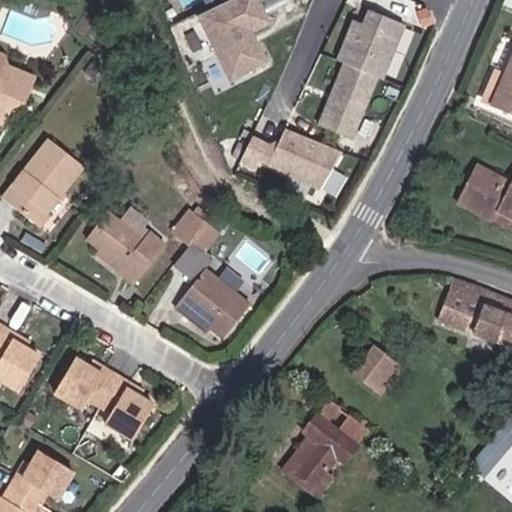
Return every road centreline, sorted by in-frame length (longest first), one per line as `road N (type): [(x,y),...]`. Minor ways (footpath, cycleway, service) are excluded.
road 1 (tertiary): [(350,248),(417,133),(475,3)]
road 2 (residential): [(0,258),(202,375),(232,403)]
road 3 (tertiary): [(232,403),(350,248)]
road 4 (residential): [(511,281),(414,256),(364,259),(350,248)]
road 5 (tertiary): [(141,511),(232,403)]
road 6 (unknown): [(321,0),(272,114)]
